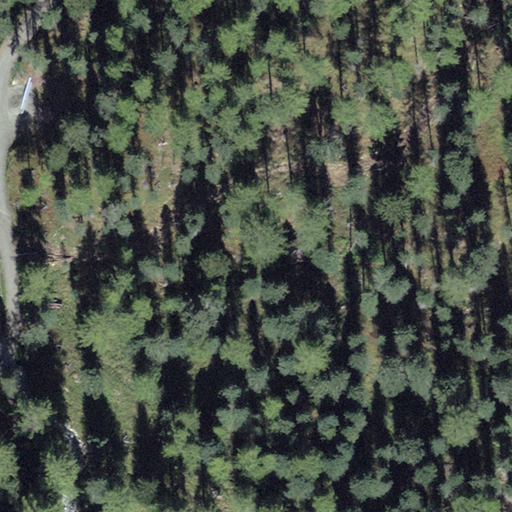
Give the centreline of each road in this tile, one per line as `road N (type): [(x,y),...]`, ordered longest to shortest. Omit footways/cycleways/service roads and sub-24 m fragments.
road 1 (track): [(3,231),(80,263),(151,233),(280,159)]
road 2 (track): [(0,357),(11,337),(0,201)]
